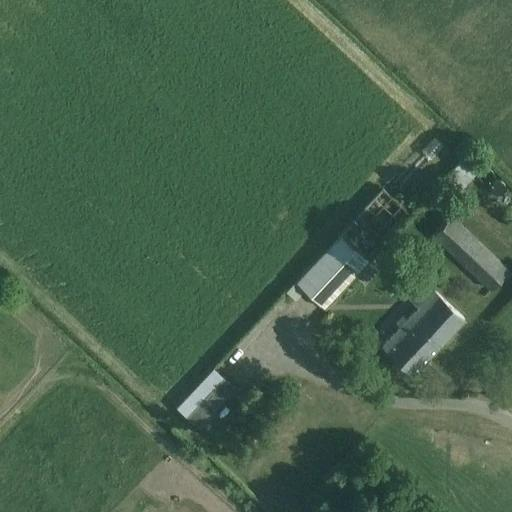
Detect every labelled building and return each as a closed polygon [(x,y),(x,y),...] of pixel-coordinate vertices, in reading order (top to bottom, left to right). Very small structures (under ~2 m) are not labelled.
[(454,207),(480,180),(465,166),(439,193),(454,207)] [(380,189),(286,291),(294,299),(303,289),(325,307),(369,260),(368,259),(409,215),(380,189)] [(491,289),(508,270),(450,215),(432,235),(491,289)] [(418,278),(403,294),(418,307),(382,345),(413,373),(463,319),(418,278)] [(186,418),(197,429),(235,389),(223,378),(186,418)]
